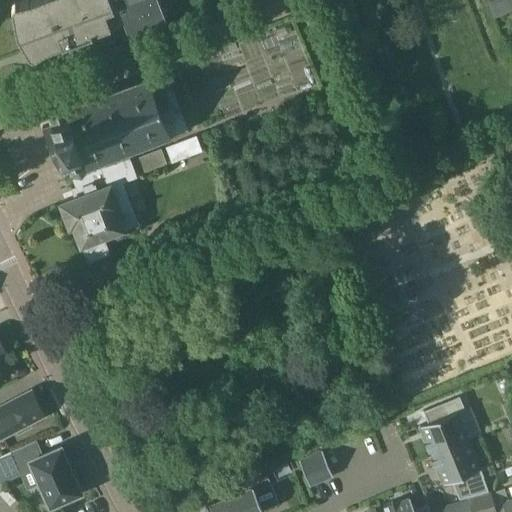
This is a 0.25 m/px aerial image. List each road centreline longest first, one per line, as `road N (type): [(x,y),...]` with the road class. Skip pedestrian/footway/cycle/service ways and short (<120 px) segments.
road 1 (track): [(0,114),(295,0)]
road 2 (tertiary): [(130,511),(0,252)]
road 3 (track): [(328,0),(400,187)]
